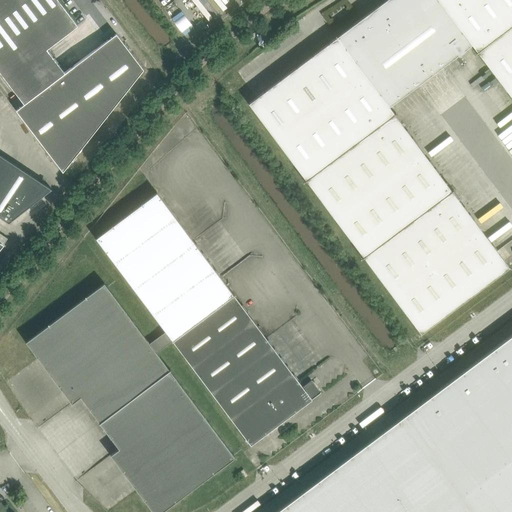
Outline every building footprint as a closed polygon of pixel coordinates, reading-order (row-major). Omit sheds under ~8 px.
[(0,0),(0,71),(24,104),(16,110),(63,172),(144,69),(116,34),(65,73),(47,49),(78,25),(59,0),(0,0)] [(385,0),(368,14),(336,37),(388,106),(458,54),(458,55),(465,50),(464,49),(471,44),(474,41),(443,0),(385,0)] [(511,0),(443,0),(474,41),(471,44),(477,51),(475,52),(511,24),(511,0)] [(477,51),(483,58),(511,97),(511,24),(475,52),(476,53),(477,51)] [(395,112),(394,113),(388,106),(336,37),(254,99),(253,97),(253,98),(254,99),(248,103),(306,180),(396,112),(395,112)] [(453,188),(451,190),(394,114),(396,112),(306,180),(363,256),(453,189),(453,188)] [(0,153),(0,217),(10,224),(52,188),(0,153)] [(453,189),(363,256),(421,333),(509,267),(451,190),(453,189)] [(173,340),(230,416),(251,445),(321,392),(320,392),(311,380),(303,387),(157,192),(96,238),(166,331),(158,337),(165,346),(173,340)] [(157,352),(165,346),(158,337),(150,343),(104,283),(26,341),(72,402),(80,396),(119,448),(110,454),(153,511),(160,511),(235,457),(157,352)] [(511,511),(511,333),(402,416),(274,511),(511,511)] [(239,472),(244,478),(248,475),(244,469),(239,472)]
